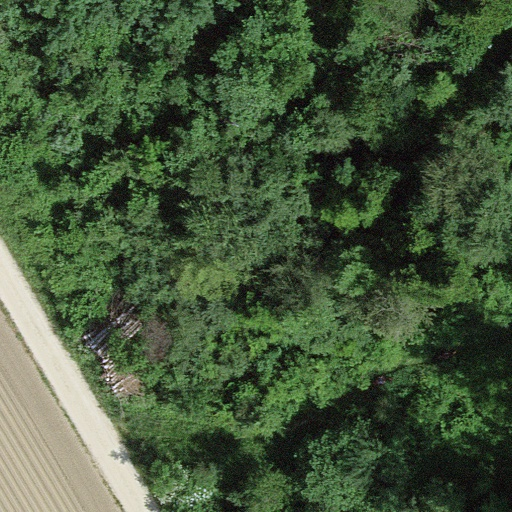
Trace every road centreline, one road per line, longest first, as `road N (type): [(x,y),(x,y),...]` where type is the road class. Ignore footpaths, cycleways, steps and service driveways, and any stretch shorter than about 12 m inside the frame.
road 1 (track): [(99,424),(220,440),(268,435),(382,372),(511,321)]
road 2 (track): [(151,511),(0,256)]
